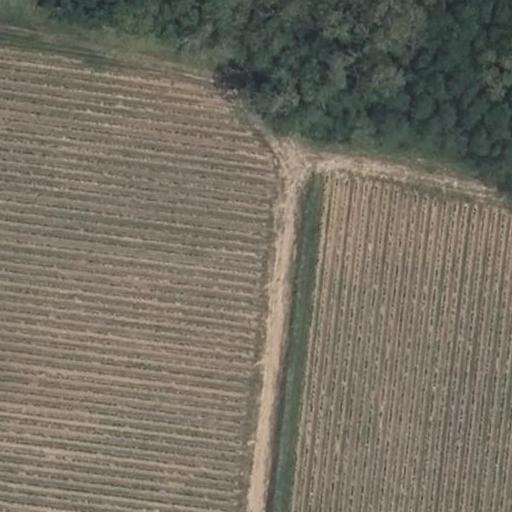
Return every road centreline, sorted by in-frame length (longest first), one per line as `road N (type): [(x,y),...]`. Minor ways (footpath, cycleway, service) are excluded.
road 1 (track): [(511,183),(312,142),(276,126),(193,60),(0,15)]
road 2 (track): [(253,511),(296,135)]
